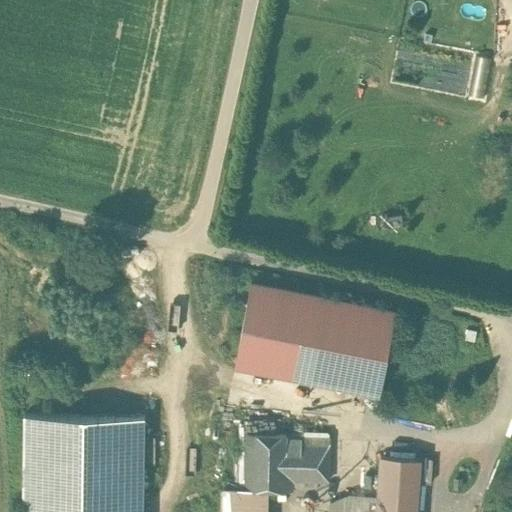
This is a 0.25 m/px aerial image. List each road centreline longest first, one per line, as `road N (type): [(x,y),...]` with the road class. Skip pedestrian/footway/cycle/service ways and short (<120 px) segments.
road 1 (unclassified): [(195,249),(511,318)]
road 2 (unclassified): [(195,249),(249,0)]
road 3 (unclassified): [(0,206),(195,249)]
